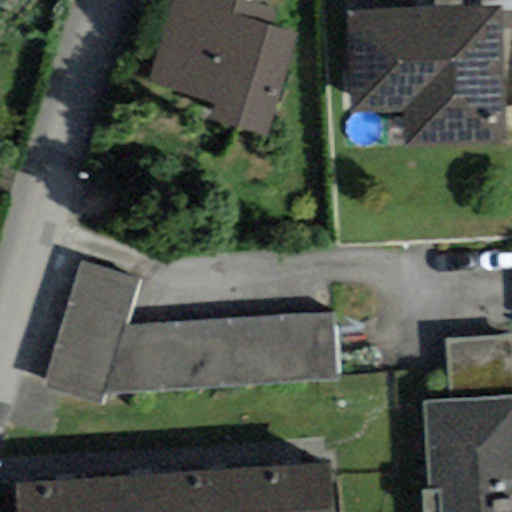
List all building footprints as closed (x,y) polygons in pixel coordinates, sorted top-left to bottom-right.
[(300,40),(274,31),(280,15),(235,0),(172,0),(146,80),(213,102),(209,118),(269,137),(300,40)] [(511,0),(463,0),(464,9),(499,7),(500,26),(511,25),(511,0)] [(464,9),(345,11),(347,114),(402,112),(403,145),(502,142),(502,110),(500,26),(499,7),(464,9)] [(103,392),(337,377),(337,312),(123,326),(139,280),(82,259),(43,388),(101,404),(103,392)] [(448,400),(511,396),(511,358),(509,336),(445,341),(448,400)] [(511,511),(511,396),(448,400),(424,402),(429,494),(419,494),(420,511),(511,511)] [(326,511),(323,464),(252,469),(255,511),(326,511)] [(255,511),(252,469),(162,475),(164,511),(255,511)] [(164,511),(162,475),(80,481),(82,511),(164,511)] [(82,511),(80,481),(13,485),(14,511),(82,511)]
